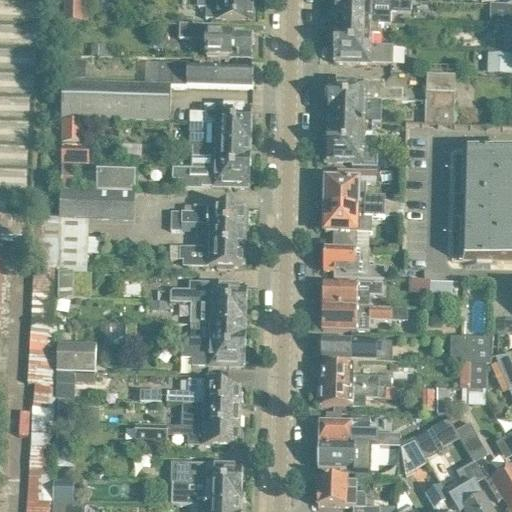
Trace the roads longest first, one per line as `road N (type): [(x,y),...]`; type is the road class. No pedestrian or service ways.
road 1 (unclassified): [(279,511),(293,0)]
road 2 (residential): [(511,139),(444,142),(435,261),(450,276),(511,276)]
